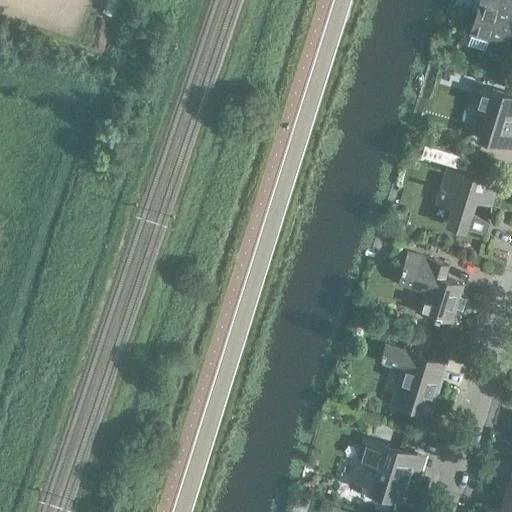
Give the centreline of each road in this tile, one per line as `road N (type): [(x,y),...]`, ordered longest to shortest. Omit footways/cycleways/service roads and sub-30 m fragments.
road 1 (tertiary): [(183,511),(343,0)]
road 2 (residential): [(439,511),(489,349)]
